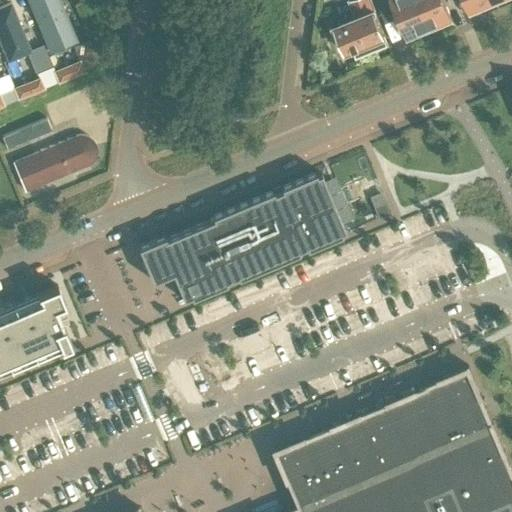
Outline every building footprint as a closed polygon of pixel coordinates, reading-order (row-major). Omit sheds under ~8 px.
[(59,0),(28,0),(50,51),(76,40),(59,0)] [(345,51),(352,48),(375,38),(379,47),(388,44),(384,35),(385,35),(370,0),(349,0),(356,16),(334,25),(337,33),(336,37),(338,41),(341,43),(345,51)] [(376,0),(382,14),(396,8),(407,35),(428,27),(429,28),(429,27),(418,0),(376,0)] [(418,0),(429,27),(430,27),(430,26),(451,17),(443,0),(418,0)] [(488,0),(465,0),(470,9),(485,3),(485,4),(486,4),(486,3),(490,1),(488,0)] [(12,1),(0,5),(0,37),(10,61),(29,53),(28,51),(33,49),(32,48),(12,1)] [(90,39),(75,45),(80,58),(84,68),(85,70),(101,63),(90,39)] [(33,49),(28,51),(38,74),(38,75),(39,75),(40,75),(44,85),(44,87),(57,82),(59,81),(53,68),(43,43),(32,48),(33,49)] [(79,57),(53,68),(59,81),(84,70),(79,57)] [(38,74),(11,86),(16,99),(44,87),(39,75),(38,75),(38,74)] [(47,117),(3,136),(7,147),(51,129),(47,117)] [(75,134),(12,160),(25,190),(78,168),(87,164),(92,162),(95,158),(97,153),(97,148),(96,143),(93,139),(89,136),(85,134),(79,133),(75,134)] [(165,234),(138,246),(152,280),(167,274),(175,294),(181,291),(183,297),(190,294),(191,297),(226,282),(225,280),(237,275),(238,277),(299,251),(298,249),(306,246),(307,248),(342,233),(341,231),(345,229),(320,172),(316,173),(315,171),(281,185),(282,188),(274,191),(272,189),(212,214),(213,217),(166,237),(165,234)] [(369,196),(378,218),(390,213),(381,191),(369,196)] [(57,284),(0,308),(0,364),(44,346),(46,353),(71,343),(56,306),(65,302),(57,284)] [(511,511),(511,466),(469,365),(272,448),(295,504),(275,511),(511,511)]
